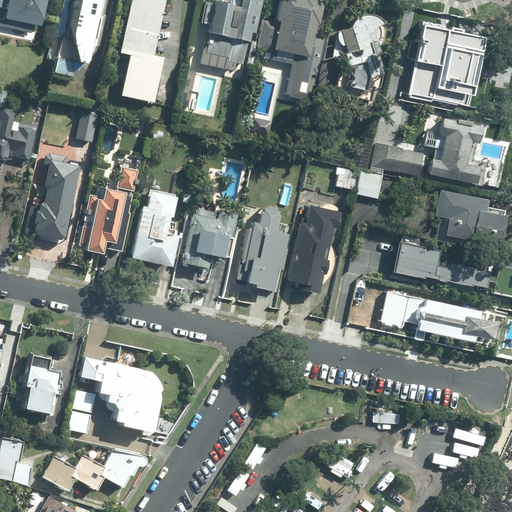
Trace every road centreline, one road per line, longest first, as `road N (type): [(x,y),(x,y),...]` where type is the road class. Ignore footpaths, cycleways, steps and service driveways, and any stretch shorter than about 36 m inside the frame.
road 1 (residential): [(251,337),(0,282)]
road 2 (residential): [(487,388),(251,337)]
road 3 (residential): [(152,511),(251,337)]
